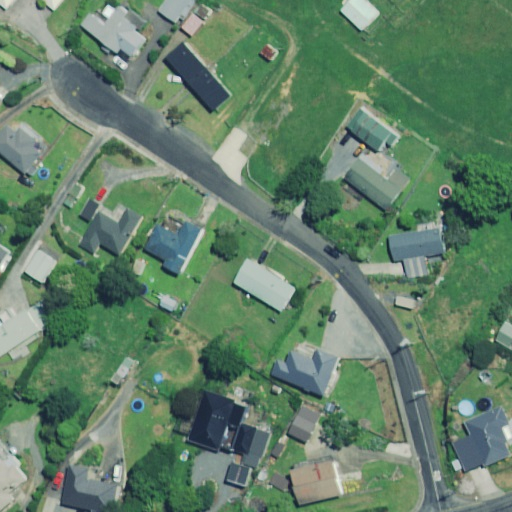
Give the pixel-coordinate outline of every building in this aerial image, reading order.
[(66,0),(0,0),(0,1),(9,9),(17,0),(44,0),(57,11),(66,0)] [(359,0),(343,0),(336,7),(357,30),(374,15),(359,0)] [(120,13),(111,6),(104,14),(112,20),(108,26),(94,14),(85,26),(130,62),(148,40),(138,32),(144,25),(123,8),(120,13)] [(197,22),(185,13),(175,27),(186,36),(197,22)] [(236,95),(190,42),(170,58),(216,112),(236,95)] [(282,50),(273,42),(263,54),(272,62),(282,50)] [(0,104),(10,93),(0,83),(0,104)] [(404,137),(398,133),(366,107),(350,128),(382,153),(388,144),(395,149),(404,137)] [(26,126),(20,133),(16,130),(10,137),(5,133),(0,138),(0,150),(32,179),(40,169),(36,166),(47,154),(37,146),(43,140),(26,126)] [(394,178),(365,156),(347,180),(389,211),(413,179),(400,170),(394,178)] [(471,191),(470,194),(459,192),(457,203),(468,205),(467,208),(478,210),(482,194),(471,191)] [(122,224),(90,202),(81,215),(95,225),(81,245),(96,256),(104,245),(122,257),(149,218),(133,208),(122,224)] [(208,232),(192,222),(182,238),(162,226),(148,249),(169,262),(166,266),(181,275),(208,232)] [(450,253),(446,229),(392,236),(396,262),(404,260),(407,279),(429,275),(426,257),(450,253)] [(0,276),(15,253),(0,243),(0,276)] [(58,262),(41,251),(26,272),(43,284),(58,262)] [(284,287),(244,261),(230,283),(270,309),(284,287)] [(180,301),(168,295),(162,306),(174,312),(180,301)] [(12,308),(0,316),(0,359),(11,353),(16,360),(29,352),(25,347),(59,325),(42,299),(28,307),(31,311),(19,319),(12,308)] [(511,323),(511,322),(499,341),(511,349),(511,323)] [(344,360),(322,350),(318,361),(295,352),(290,364),(281,361),(275,376),(329,398),(344,360)] [(133,370),(124,365),(115,380),(123,386),(133,370)] [(242,428),(243,423),(247,412),(236,408),(239,401),(207,391),(191,441),(223,451),(231,425),(242,428)] [(511,444),(511,416),(508,407),(469,423),(475,436),(456,443),(468,472),(487,465),(488,467),(511,456),(511,446),(511,445),(511,444)] [(320,425),(300,415),(291,434),(310,444),(320,425)] [(235,448),(234,451),(247,455),(244,464),(261,470),(265,457),(268,458),(276,433),(243,423),(242,428),(235,448)] [(12,458),(6,463),(0,456),(0,511),(2,511),(16,501),(12,495),(30,480),(12,458)] [(345,496),(338,462),(295,472),(302,505),(345,496)] [(92,471),(74,466),(64,504),(97,511),(117,511),(124,487),(90,479),(92,471)]
